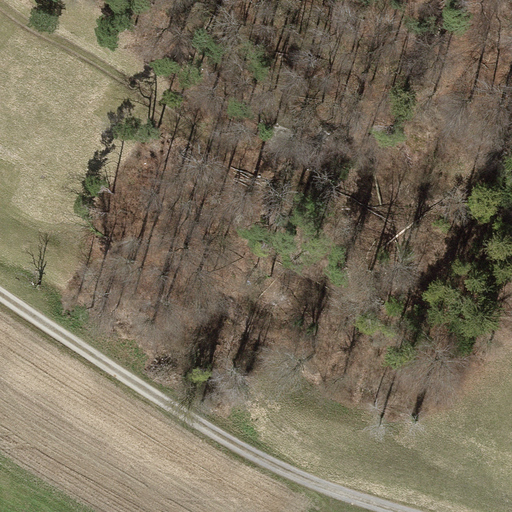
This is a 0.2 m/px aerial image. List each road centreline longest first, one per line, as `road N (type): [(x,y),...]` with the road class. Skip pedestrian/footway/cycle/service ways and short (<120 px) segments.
road 1 (track): [(399,511),(328,489),(243,446),(0,289)]
road 2 (track): [(0,2),(140,83),(257,128)]
